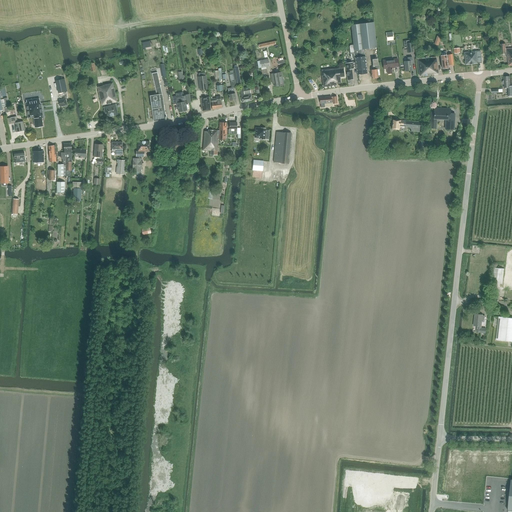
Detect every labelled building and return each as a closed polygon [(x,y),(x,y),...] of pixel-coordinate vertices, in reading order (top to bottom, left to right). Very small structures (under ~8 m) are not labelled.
[(374,22),(351,25),(354,50),(355,58),(357,75),(367,73),(365,49),(377,48),(374,22)] [(501,44),(501,53),(506,53),(506,55),(508,55),(509,66),(511,65),(511,47),(506,48),(505,44),(501,44)] [(480,51),(464,53),(466,64),(481,63),(480,51)] [(452,54),(441,56),(442,68),(448,67),(448,65),(454,64),(452,54)] [(405,71),(412,70),(411,61),(412,60),(412,57),(407,57),(408,61),(404,61),(405,71)] [(418,58),(420,76),(434,74),(438,73),(436,57),(418,58)] [(386,60),(383,60),(383,62),(384,69),(387,69),(388,74),(392,73),(391,68),(395,68),(395,67),(398,67),(397,58),(393,59),(394,60),(387,61),(386,60)] [(260,60),(261,67),(270,66),(268,59),(260,60)] [(373,70),(371,70),(372,78),(373,78),(373,79),(375,79),(375,78),(378,78),(377,69),(379,69),(378,62),(377,59),(373,59),(373,63),(372,63),(373,70)] [(352,69),(353,69),(353,62),(345,63),(348,80),(349,80),(349,81),(350,81),(351,81),(352,80),(353,79),(352,69)] [(340,77),(344,76),(343,67),(321,70),(323,86),(336,85),(336,83),(341,82),(340,77)] [(157,95),(150,96),(154,121),(163,120),(166,119),(166,118),(167,118),(167,116),(166,116),(166,114),(165,114),(163,100),(157,72),(152,73),(157,95)] [(199,76),(198,76),(200,90),(207,89),(205,75),(205,72),(199,73),(199,76)] [(273,74),(275,87),(284,85),(283,79),(282,79),(280,72),(273,74)] [(507,88),(508,96),(511,95),(511,85),(511,86),(510,76),(504,76),(504,80),(503,80),(503,81),(503,83),(503,84),(504,83),(505,86),(503,86),(504,88),(507,88)] [(66,91),(64,79),(56,80),(58,93),(66,91)] [(102,86),(98,87),(102,105),(108,104),(109,105),(107,105),(108,106),(104,107),(106,117),(118,114),(116,104),(113,105),(113,104),(113,103),(117,102),(113,82),(102,85),(102,86)] [(243,88),(240,89),(241,93),(242,102),(252,101),(251,96),(250,93),(249,87),(243,88)] [(234,90),(228,91),(229,94),(228,94),(230,101),(236,99),(235,93),(234,90)] [(176,96),(172,97),(174,104),(178,103),(179,112),(186,110),(185,103),(191,102),(189,94),(183,95),(183,91),(176,93),(176,96)] [(212,109),(222,108),(220,96),(217,97),(217,98),(211,99),(212,102),(212,109)] [(331,96),(320,98),(320,104),(321,104),(321,108),(325,107),(333,106),(333,104),(332,97),(331,98),(331,96)] [(201,98),(203,110),(210,109),(209,97),(201,98)] [(27,102),(26,102),(28,118),(33,117),(35,127),(43,126),(42,118),(43,117),(41,103),(40,103),(40,98),(26,100),(27,102)] [(66,99),(59,100),(60,107),(67,105),(66,98),(66,99)] [(430,128),(436,128),(436,119),(446,119),(446,128),(454,129),(455,114),(450,113),(450,109),(434,108),(434,112),(431,112),(430,128)] [(17,117),(11,118),(12,124),(15,123),(17,131),(25,130),(23,121),(18,122),(17,117)] [(409,127),(409,131),(419,132),(420,122),(391,119),(391,123),(392,123),(392,129),(399,130),(399,128),(405,129),(405,127),(409,127)] [(229,130),(229,134),(234,134),(237,134),(237,129),(237,122),(229,122),(229,129),(229,130)] [(260,139),(265,139),(265,133),(266,133),(266,132),(266,131),(265,130),(266,128),(261,128),(256,127),(255,137),(260,138),(260,139)] [(204,131),(203,150),(211,150),(211,155),(218,155),(219,130),(208,130),(208,132),(204,131)] [(273,162),(280,163),(288,164),(291,133),(283,132),(276,132),(273,162)] [(183,139),(170,140),(171,150),(184,150),(184,152),(185,152),(186,164),(191,163),(191,151),(189,151),(189,144),(184,145),(183,139)] [(141,158),(140,158),(140,156),(144,157),(144,151),(149,151),(150,141),(138,141),(138,151),(136,151),(136,158),(133,158),(132,171),(141,171),(141,169),(142,169),(142,160),(141,160),(141,158)] [(122,142),(112,142),(112,151),(115,151),(115,152),(115,154),(117,154),(122,154),(122,142)] [(58,176),(70,176),(71,171),(72,151),(71,143),(64,143),(64,153),(61,153),(61,159),(62,159),(62,164),(58,164),(58,176)] [(96,164),(103,164),(103,159),(102,159),(103,145),(95,144),(94,156),(98,157),(98,158),(97,158),(96,164)] [(78,157),(81,158),(81,157),(85,157),(86,150),(82,149),(79,148),(79,149),(74,149),(74,156),(78,157)] [(33,162),(43,162),(43,151),(33,151),(33,162)] [(14,153),(15,162),(25,161),(24,152),(14,153)] [(117,167),(116,174),(124,175),(125,160),(118,160),(117,163),(118,163),(117,167)] [(253,170),(262,171),(263,161),(254,160),(253,170)] [(273,174),(273,179),(281,179),(281,171),(276,171),(276,174),(273,174)] [(73,182),(72,188),(74,188),(73,201),(81,201),(81,188),(83,188),(83,182),(73,182)] [(492,283),(502,284),(504,269),(494,267),(492,283)] [(486,328),(481,328),(482,321),(484,321),(485,315),(482,315),(482,314),(475,313),(474,325),(477,326),(476,332),(486,333),(486,328)] [(496,340),(511,341),(511,317),(499,316),(496,340)]
